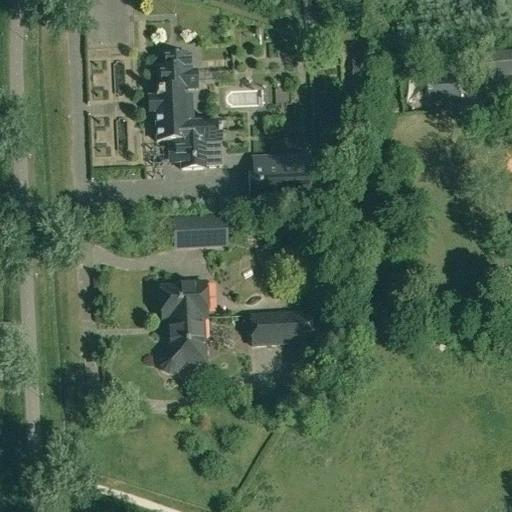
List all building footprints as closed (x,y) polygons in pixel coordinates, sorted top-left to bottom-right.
[(511,77),(511,53),(481,55),(482,80),(511,77)] [(185,55),(164,56),(164,69),(156,69),(157,90),(156,90),(156,91),(154,91),(154,98),(147,98),(148,116),(155,115),(156,143),(168,143),(169,160),(180,160),(181,171),(204,170),(204,169),(221,168),(220,143),(221,143),(220,122),(178,124),(177,98),(185,98),(185,90),(195,89),(195,90),(196,90),(196,73),(186,73),(185,55)] [(363,61),(351,61),(352,73),(364,73),(363,61)] [(430,88),(428,88),(429,93),(430,93),(431,103),(458,102),(456,76),(429,78),(430,88)] [(361,89),(360,79),(352,80),(352,89),(361,89)] [(257,159),(258,172),(248,172),(249,200),(309,197),(309,180),(316,179),(316,168),(308,168),(307,157),(257,159)] [(224,219),(170,221),(170,232),(189,231),(190,253),(210,252),(209,230),(225,230),(224,219)] [(161,322),(166,322),(202,320),(207,320),(205,284),(191,285),(191,288),(160,289),(160,293),(157,296),(157,306),(161,309),(161,322)] [(311,345),(311,331),(321,330),(321,314),(250,318),(251,348),(311,345)] [(202,320),(166,322),(167,325),(168,327),(168,334),(167,336),(168,352),(162,358),(160,363),(160,368),(163,372),(168,374),(173,374),(177,371),(183,365),(205,364),(202,320)]
